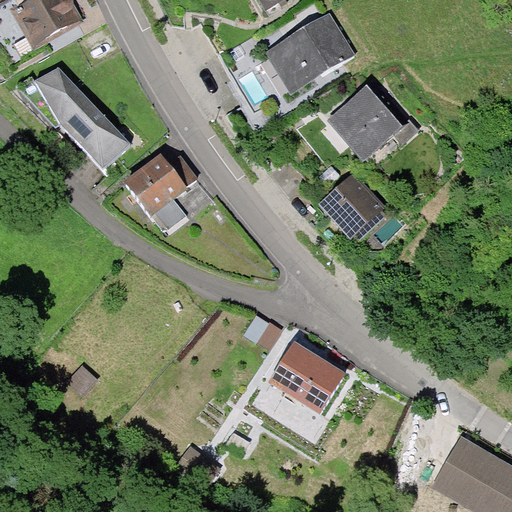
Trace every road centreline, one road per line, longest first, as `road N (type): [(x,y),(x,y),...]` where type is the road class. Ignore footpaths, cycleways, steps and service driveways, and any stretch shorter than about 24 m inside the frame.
road 1 (residential): [(0,128),(52,181),(199,287),(384,359)]
road 2 (unclassified): [(384,359),(201,138),(123,0)]
road 3 (unclassified): [(511,432),(384,359)]
